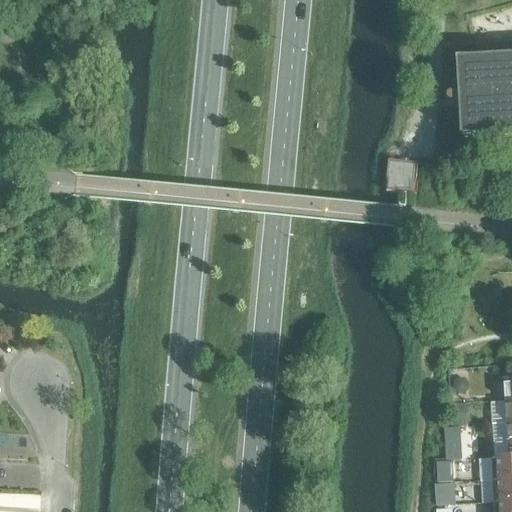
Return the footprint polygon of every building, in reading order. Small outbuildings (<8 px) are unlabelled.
[(511,58),(455,62),(456,70),(460,138),(511,134),(511,58)] [(388,163),(385,191),(411,193),(414,193),(417,167),(388,163)] [(511,380),(503,381),(504,403),(511,402),(511,380)] [(466,404),(445,405),(446,428),(467,427),(466,404)] [(495,460),(496,483),(511,481),(511,460),(508,460),(508,459),(495,460)] [(511,481),(496,483),(497,504),(511,503),(511,481)] [(454,486),(435,487),(436,507),(455,506),(454,486)] [(511,511),(511,503),(497,504),(497,511),(511,511)]
